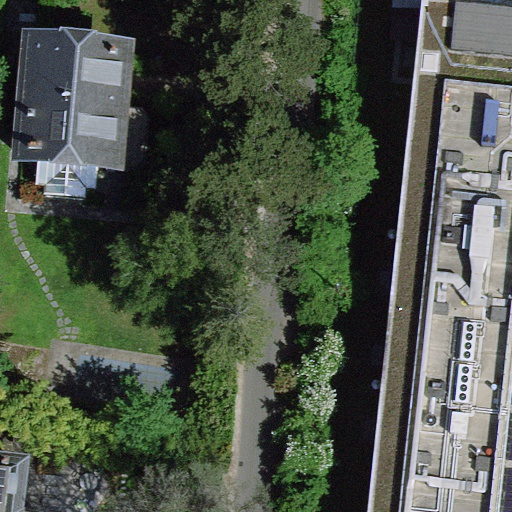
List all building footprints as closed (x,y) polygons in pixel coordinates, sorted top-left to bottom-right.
[(374,511),(511,511),(511,24),(430,15),(374,511)] [(125,61),(36,54),(27,161),(40,162),(101,167),(109,167),(116,168),(120,113),(125,61)] [(116,168),(109,167),(109,173),(139,175),(146,168),(151,124),(143,115),(120,113),(116,168)] [(101,167),(40,162),(38,188),(47,189),(47,199),(88,203),(89,193),(98,194),(101,167)] [(0,469),(10,471),(13,439),(0,437),(0,469)] [(17,511),(22,472),(10,471),(0,469),(0,511),(17,511)]
